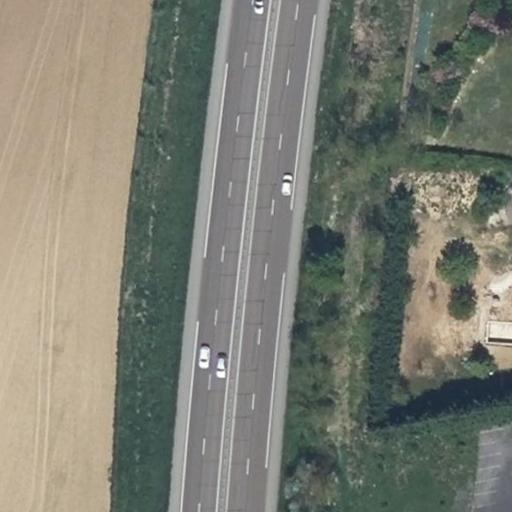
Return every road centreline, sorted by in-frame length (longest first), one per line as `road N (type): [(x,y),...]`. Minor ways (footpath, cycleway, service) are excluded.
road 1 (motorway): [(244,511),(299,0)]
road 2 (motorway): [(253,0),(198,511)]
